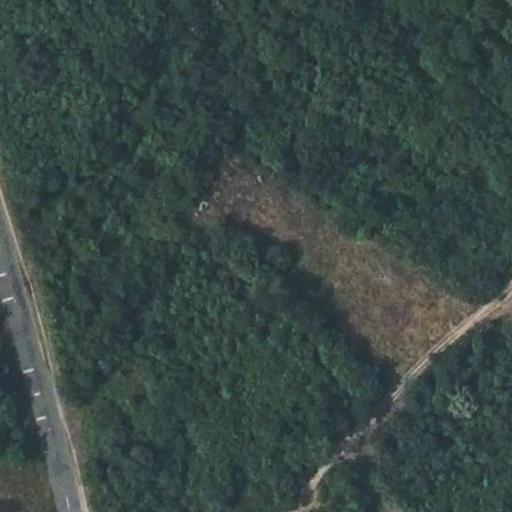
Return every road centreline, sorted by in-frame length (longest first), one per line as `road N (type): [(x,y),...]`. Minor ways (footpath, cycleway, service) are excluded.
road 1 (track): [(303,489),(511,291)]
road 2 (tertiary): [(0,250),(63,511)]
